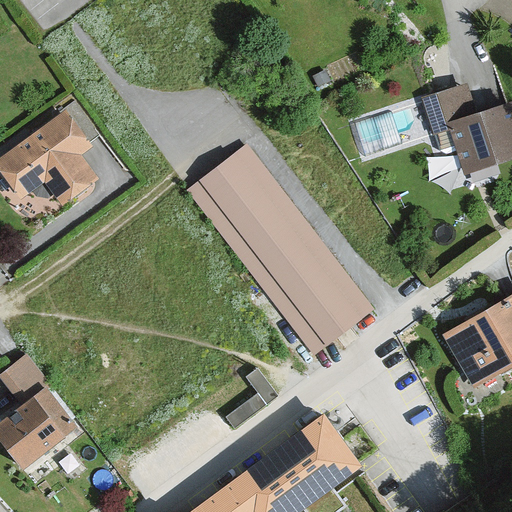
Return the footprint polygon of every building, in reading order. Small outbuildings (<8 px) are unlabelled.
[(467,81),(418,96),(430,134),(447,129),(462,175),(511,158),(511,100),(510,96),(475,107),(467,81)] [(75,103),(0,157),(0,172),(19,198),(41,182),(59,205),(98,177),(80,153),(101,138),(75,103)] [(245,146),(186,191),(315,357),(374,311),(245,146)] [(511,293),(442,334),(472,385),(511,361),(511,293)] [(44,383),(0,416),(0,441),(20,467),(76,425),(44,383)] [(173,511),(169,507),(161,511),(294,511),(362,463),(324,410),(182,511),(173,511)]
